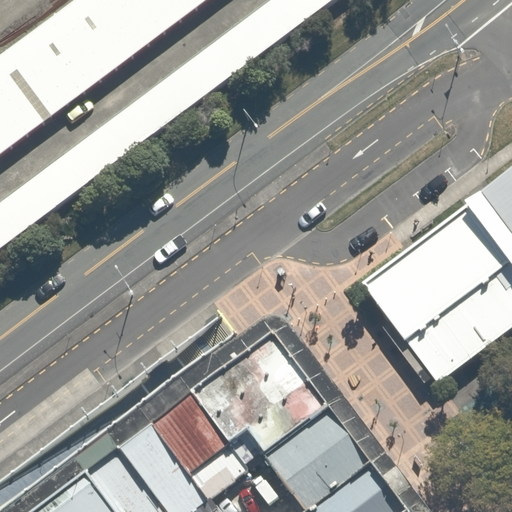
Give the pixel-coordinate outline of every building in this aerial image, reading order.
[(247,0),(0,188),(0,229),(301,0),(247,0)] [(51,0),(0,39),(0,140),(186,0),(51,0)] [(465,208),(360,286),(388,324),(381,329),(423,386),(432,380),(436,385),(511,328),(511,168),(462,205),(465,208)] [(272,336),(191,398),(229,447),(246,432),(264,454),(327,407),(272,336)] [(191,398),(151,427),(206,503),(248,472),(229,447),(191,398)] [(306,511),(367,464),(327,407),(264,454),(303,511),(306,511)] [(151,427),(84,476),(111,511),(194,511),(206,503),(151,427)] [(405,511),(367,464),(306,511),(405,511)] [(111,511),(84,476),(36,511),(111,511)]
